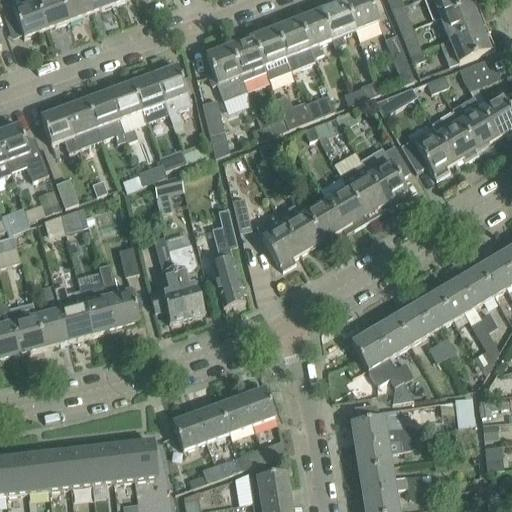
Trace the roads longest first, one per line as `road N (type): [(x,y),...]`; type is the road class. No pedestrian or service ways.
road 1 (unclassified): [(286,325),(163,375),(0,416)]
road 2 (residential): [(0,98),(261,0)]
road 3 (unclassified): [(511,192),(286,325)]
road 4 (residential): [(286,325),(308,398),(326,511)]
